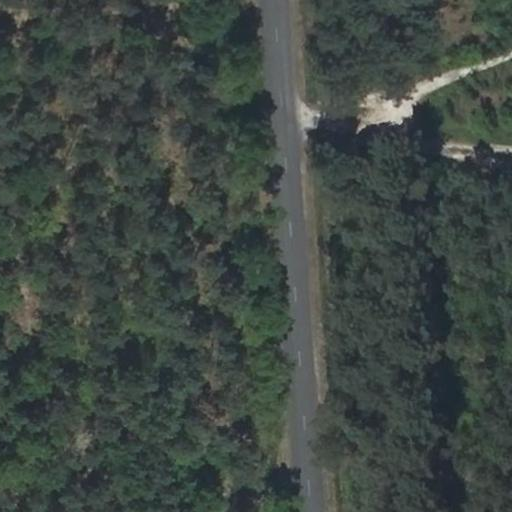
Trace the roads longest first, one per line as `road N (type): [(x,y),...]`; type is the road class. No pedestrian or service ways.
road 1 (tertiary): [(274,0),(310,511)]
road 2 (track): [(511,160),(282,118),(366,108),(511,51)]
